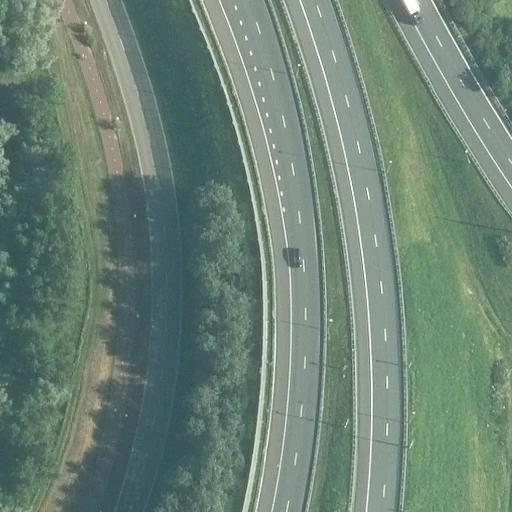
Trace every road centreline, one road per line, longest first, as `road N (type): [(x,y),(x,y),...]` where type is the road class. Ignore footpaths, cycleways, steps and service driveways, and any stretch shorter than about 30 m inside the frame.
road 1 (motorway): [(314,0),(344,86),(367,198),(382,318),(382,511)]
road 2 (motorway): [(246,0),(279,98),(298,210),(304,354),(288,511)]
road 3 (motorway): [(415,0),(511,168)]
